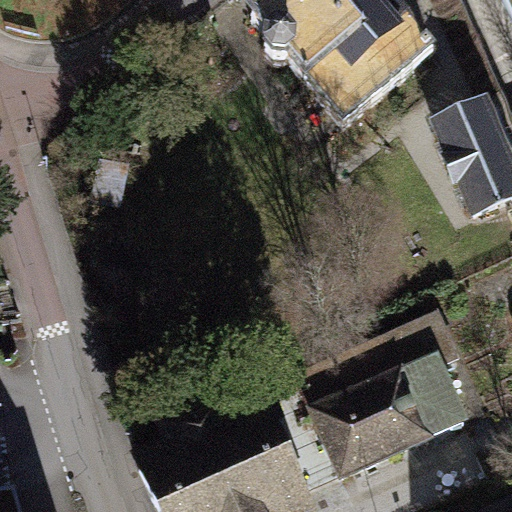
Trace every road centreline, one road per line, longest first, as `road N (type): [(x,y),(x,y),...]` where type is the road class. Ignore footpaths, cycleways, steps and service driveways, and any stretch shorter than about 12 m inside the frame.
road 1 (residential): [(108,511),(0,156)]
road 2 (unclassified): [(196,0),(126,50),(0,108)]
